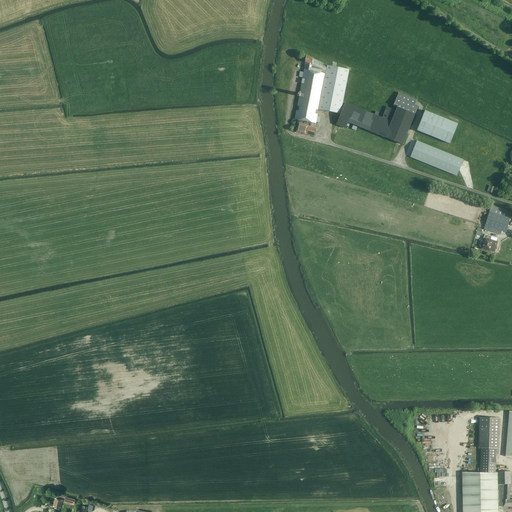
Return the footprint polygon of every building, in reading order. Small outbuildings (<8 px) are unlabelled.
[(314,57),(306,56),(303,72),(300,72),(299,77),(302,78),(300,93),(298,93),(297,96),(299,96),(297,106),(299,106),(299,111),(296,110),(295,119),(316,123),(320,123),(321,117),(318,116),(318,115),(315,114),(316,110),(318,110),(318,109),(340,113),(336,125),(345,129),(346,126),(349,127),(350,124),(403,144),(418,106),(415,105),(417,100),(399,93),(393,106),(397,108),(396,110),(386,107),(382,117),(377,115),(378,113),(376,112),(375,114),(343,102),(349,70),(327,66),(326,67),(323,65),(324,64),(313,58),(314,57)] [(425,111),(417,130),(450,143),(458,124),(425,111)] [(316,128),(312,127),(308,126),(308,125),(298,123),(296,132),(309,136),(310,134),(314,135),(316,128)] [(417,141),(410,157),(457,176),(463,160),(417,141)] [(488,216),(485,225),(483,230),(501,235),(502,230),(506,232),(511,212),(490,206),(488,214),(488,216)] [(480,245),(480,246),(480,247),(481,247),(482,248),(482,249),(490,251),(494,252),(497,242),(493,241),(490,240),(492,237),(485,235),(484,238),(485,239),(483,243),(482,243),(481,244),(480,245)] [(511,471),(496,472),(496,455),(498,455),(499,418),(479,418),(478,448),(481,448),(480,472),(462,472),(462,511),(498,511),(498,507),(511,506),(511,499),(510,500),(510,484),(511,484),(511,471)] [(59,507),(61,508),(62,502),(63,500),(55,498),(53,506),(55,507),(54,508),(59,510),(59,507)]
